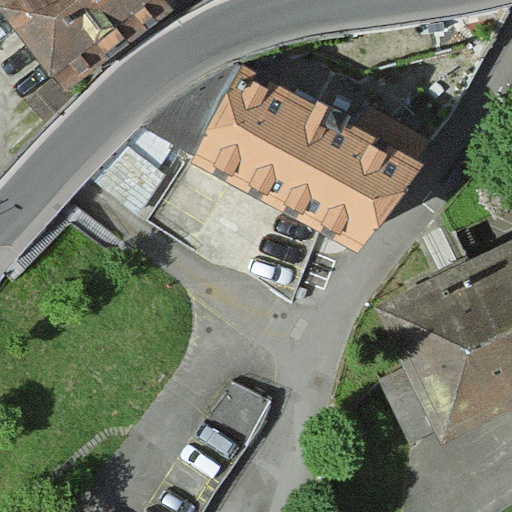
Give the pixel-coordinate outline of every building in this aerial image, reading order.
[(189,15),(176,0),(24,0),(13,10),(85,99),(189,15)] [(240,47),(189,157),(351,231),(402,122),(240,47)] [(180,153),(150,130),(105,188),(144,218),(174,179),(165,171),(180,153)] [(511,246),(387,305),(446,431),(511,400),(511,246)] [(143,511),(208,511),(277,403),(234,376),(143,511)]
